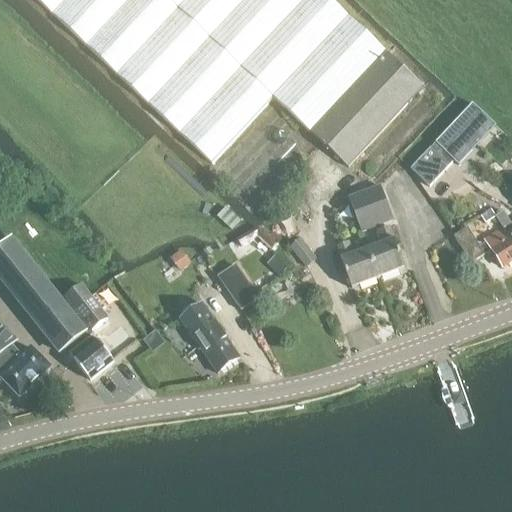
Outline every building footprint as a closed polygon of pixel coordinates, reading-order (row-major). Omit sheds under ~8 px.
[(35,0),(212,166),(274,97),(309,134),(309,133),(385,53),(328,0),(35,0)] [(423,90),(385,53),(309,133),(348,170),(423,90)] [(485,130),(466,113),(435,146),(453,164),(485,130)] [(453,164),(435,146),(412,170),(431,187),(453,164)] [(349,201),(349,202),(361,234),(393,222),(381,189),(349,201)] [(511,225),(511,226),(503,214),(495,218),(491,212),(481,218),(486,226),(495,220),(504,232),(511,244),(511,225)] [(258,229),(237,241),(237,242),(241,249),(257,240),(271,253),(277,247),(277,246),(258,229)] [(382,248),(369,253),(379,280),(406,270),(395,243),(394,243),(390,230),(378,234),(382,248)] [(511,264),(511,244),(504,232),(486,243),(486,244),(479,248),(468,231),(453,239),(471,266),(493,253),(503,270),(511,264)] [(288,245),(308,268),(318,260),(298,236),(288,245)] [(0,251),(0,278),(61,355),(86,335),(12,242),(0,251)] [(352,291),(379,280),(369,253),(354,259),(350,245),(337,249),(342,261),(341,262),(352,291)] [(184,270),(196,262),(186,248),(174,256),(184,270)] [(218,280),(230,296),(247,284),(236,268),(218,280)] [(258,300),(247,284),(230,296),(241,312),(258,300)] [(67,299),(93,332),(107,321),(101,313),(106,309),(96,296),(91,300),(81,288),(67,299)] [(180,322),(199,349),(221,333),(202,306),(180,322)] [(12,347),(15,344),(0,327),(0,384),(2,382),(1,380),(23,359),(12,347)] [(240,361),(221,333),(199,349),(218,376),(240,361)] [(93,337),(70,356),(74,362),(90,382),(114,364),(93,337)] [(20,400),(51,370),(32,350),(23,359),(1,380),(2,382),(20,400)]
